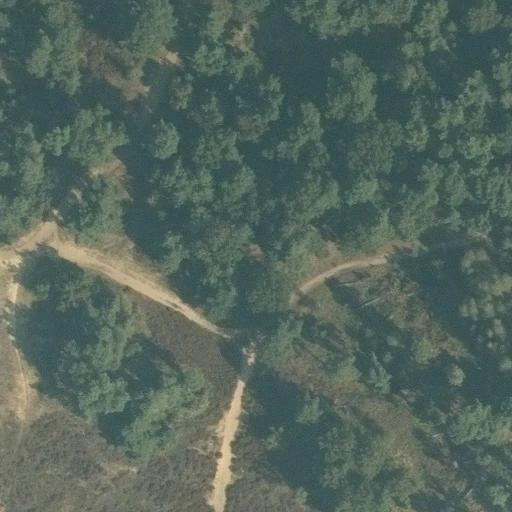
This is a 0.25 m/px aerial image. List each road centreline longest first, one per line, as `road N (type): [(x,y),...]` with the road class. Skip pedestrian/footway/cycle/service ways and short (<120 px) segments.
road 1 (track): [(215,511),(239,384),(264,333),(381,235),(455,190),(511,173)]
road 2 (track): [(0,251),(56,241),(72,202),(135,113),(179,21),(180,0)]
